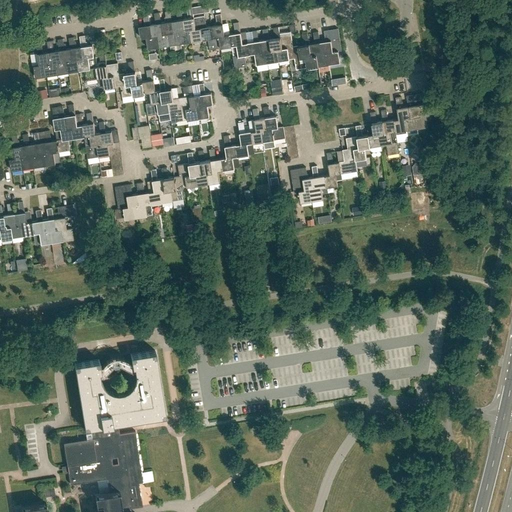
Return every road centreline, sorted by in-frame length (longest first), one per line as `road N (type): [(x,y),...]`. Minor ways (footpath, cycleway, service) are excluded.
road 1 (residential): [(221,110),(214,65),(167,71),(131,57),(126,21)]
road 2 (residential): [(0,111),(78,98),(121,120),(126,157)]
road 3 (residential): [(0,186),(19,194),(129,176),(126,157)]
road 4 (residential): [(213,0),(259,23),(346,9)]
road 5 (residential): [(0,41),(126,21)]
road 6 (residential): [(126,157),(214,142),(221,110)]
